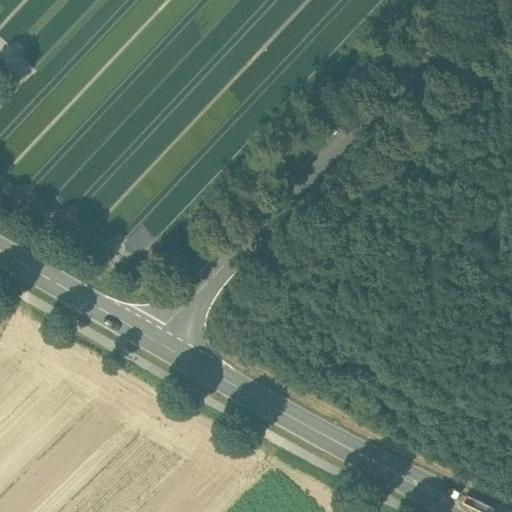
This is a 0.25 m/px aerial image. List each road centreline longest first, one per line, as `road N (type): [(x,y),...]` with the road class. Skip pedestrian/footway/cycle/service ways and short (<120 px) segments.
road 1 (tertiary): [(146,335),(485,0)]
road 2 (secondary): [(469,511),(146,335)]
road 3 (secondary): [(146,335),(0,249)]
